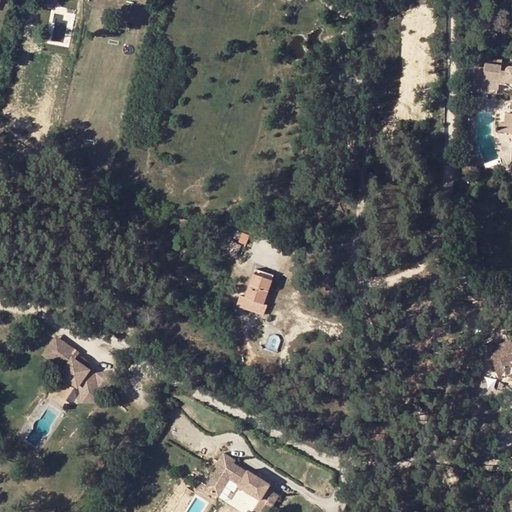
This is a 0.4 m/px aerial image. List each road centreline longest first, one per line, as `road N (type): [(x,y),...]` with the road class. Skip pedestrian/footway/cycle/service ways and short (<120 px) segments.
road 1 (residential): [(445,464),(375,346),(363,297),(370,283),(414,275),(444,239),(453,21),(464,0)]
road 2 (residential): [(445,464),(325,459),(0,298)]
